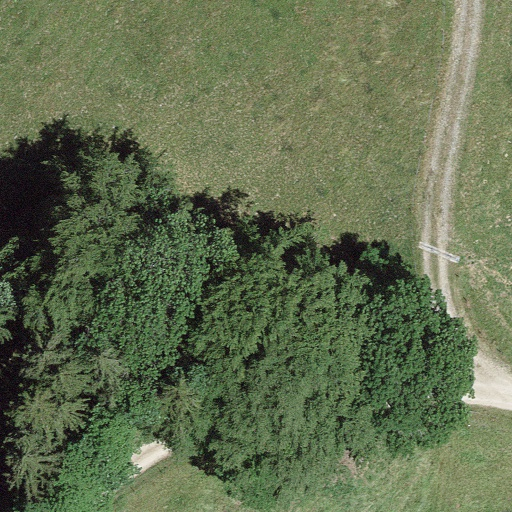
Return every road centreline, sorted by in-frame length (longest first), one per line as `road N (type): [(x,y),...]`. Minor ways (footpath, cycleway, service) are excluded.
road 1 (track): [(74,511),(136,449),(278,380),(429,375),(510,389)]
road 2 (track): [(510,389),(465,352),(436,275),(469,0)]
